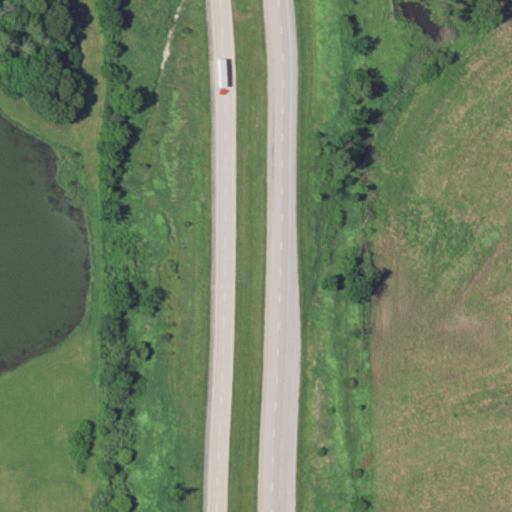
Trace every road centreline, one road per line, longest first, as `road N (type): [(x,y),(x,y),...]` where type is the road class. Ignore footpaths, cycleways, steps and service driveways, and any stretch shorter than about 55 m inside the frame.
road 1 (motorway): [(212,0),(218,511)]
road 2 (motorway): [(275,511),(271,0)]
